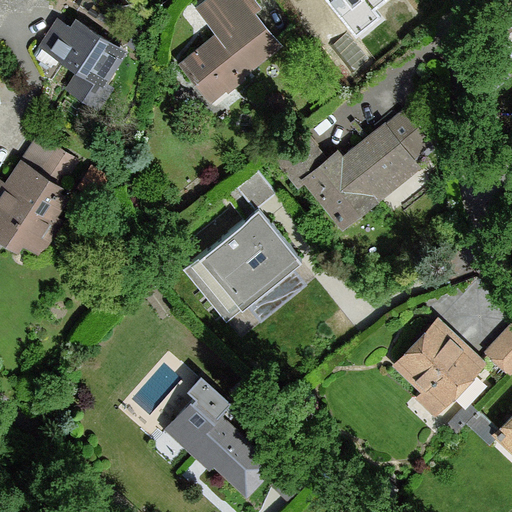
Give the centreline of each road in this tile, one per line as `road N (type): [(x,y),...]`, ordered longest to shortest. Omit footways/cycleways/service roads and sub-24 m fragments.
road 1 (residential): [(475,204),(464,119),(468,0)]
road 2 (residential): [(0,404),(129,511)]
